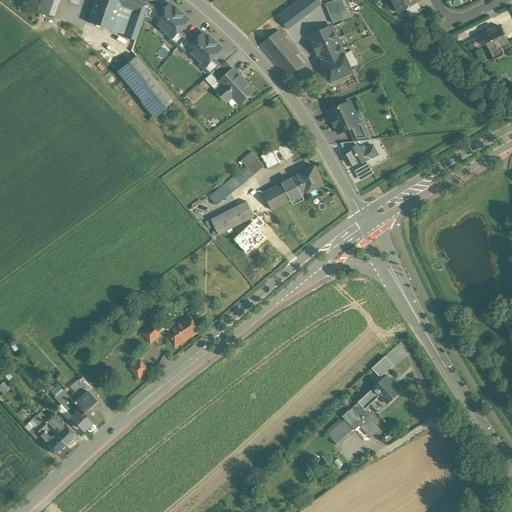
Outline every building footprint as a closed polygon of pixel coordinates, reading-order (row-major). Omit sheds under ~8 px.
[(41,0),(37,11),(53,17),(59,0),(65,0),(69,1),(77,4),(78,0),(41,0)] [(94,0),(87,22),(111,30),(125,35),(125,37),(135,41),(148,4),(136,0),(94,0)] [(298,0),(295,2),(304,14),(308,11),(309,11),(321,2),(319,0),(298,0)] [(348,0),(337,0),(324,5),(328,15),(351,6),(348,0)] [(416,0),(391,0),(399,13),(418,2),(416,0)] [(295,2),(284,11),(294,24),(309,11),(308,11),(304,14),(295,2)] [(360,3),(334,14),(337,21),(363,10),(360,3)] [(176,7),(175,8),(170,4),(154,22),(173,38),(188,20),(183,16),(184,14),(176,7)] [(294,24),(284,11),(277,16),(287,29),(294,24)] [(495,27),(487,31),(488,33),(482,36),(486,44),(494,60),(503,55),(504,54),(500,46),(509,42),(501,26),(496,29),(495,27)] [(332,28),(310,36),(322,63),(344,54),(332,28)] [(298,54),(278,30),(260,45),(288,78),(304,65),(296,56),(298,54)] [(487,31),(471,38),(477,49),(486,44),(482,36),(488,33),(487,31)] [(218,43),(209,36),(208,37),(203,33),(188,51),(206,67),(222,48),(217,44),(218,43)] [(322,63),(322,64),(330,82),(353,72),(350,67),(357,64),(351,51),(344,54),(322,63)] [(174,102),(136,56),(126,64),(117,72),(155,118),(174,102)] [(122,59),(113,67),(117,72),(126,64),(122,59)] [(225,62),(213,72),(220,81),(232,71),(225,62)] [(254,91),(234,69),(232,71),(220,81),(224,85),(217,91),(225,99),(231,93),(241,103),(254,91)] [(206,79),(217,91),(224,85),(220,81),(213,72),(206,79)] [(350,102),(329,111),(332,118),(331,119),(334,127),(335,126),(339,134),(350,129),(356,126),(356,125),(353,116),(355,115),(350,102)] [(294,156),(270,109),(255,117),(273,153),(279,164),(294,156)] [(359,123),(356,125),(356,126),(350,129),(355,142),(371,140),(363,122),(359,124),(359,123)] [(252,147),(257,153),(267,145),(262,139),(252,147)] [(355,142),(341,143),(346,151),(357,145),(355,142)] [(346,151),(345,152),(353,167),(377,154),(372,145),(365,149),(363,146),(359,148),(357,145),(346,151)] [(264,166),(252,152),(241,161),(246,167),(253,175),(264,166)] [(273,153),(262,158),(268,169),(279,164),(273,153)] [(315,166),(298,175),(307,193),(324,184),(315,166)] [(246,167),(210,197),(216,205),(253,175),(246,167)] [(298,175),(263,193),(272,210),(307,193),(298,175)] [(247,201),(211,219),(219,235),(255,216),(247,201)] [(190,315),(170,328),(166,330),(164,331),(175,348),(200,332),(190,315)] [(166,330),(170,328),(167,322),(163,324),(163,325),(156,330),(159,333),(166,329),(166,330)] [(152,324),(142,333),(151,344),(161,335),(159,333),(156,330),(152,324)] [(387,355),(372,367),(380,377),(395,365),(387,355)] [(149,370),(140,359),(130,368),(139,379),(149,370)] [(87,391),(88,392),(92,388),(82,376),(78,380),(82,385),(87,391)] [(373,388),(358,402),(359,403),(365,410),(366,409),(375,400),(382,408),(387,404),(400,393),(392,384),(393,382),(392,382),(387,376),(386,376),(373,388)] [(74,403),(87,391),(82,385),(69,397),(74,403)] [(72,417),(80,410),(74,403),(69,397),(62,390),(54,397),(72,417)] [(92,422),(101,414),(95,407),(98,403),(88,392),(87,391),(74,403),(80,410),(92,422)] [(32,420),(36,416),(30,407),(16,392),(8,400),(21,414),(24,410),(32,420)] [(359,403),(350,411),(349,410),(342,416),(345,419),(354,429),(355,430),(361,424),(362,426),(363,425),(373,436),(380,429),(370,418),(372,416),(366,409),(365,410),(359,403)] [(83,430),(92,422),(80,410),(72,417),(71,418),(83,430)] [(54,433),(64,425),(64,424),(53,413),(47,419),(40,412),(37,415),(42,420),(48,427),(53,432),(54,433)] [(28,431),(33,426),(35,428),(42,420),(37,415),(36,416),(32,420),(24,427),(28,431)] [(345,419),(328,434),(337,444),(354,429),(345,419)] [(40,434),(48,427),(42,420),(35,428),(40,434)] [(54,433),(66,446),(75,437),(64,425),(54,433)] [(35,439),(39,435),(40,434),(35,428),(33,426),(28,431),(35,439)] [(45,442),(50,437),(48,436),(53,432),(48,427),(40,434),(39,435),(45,442)] [(56,455),(66,446),(54,433),(50,437),(45,442),(56,455)]
